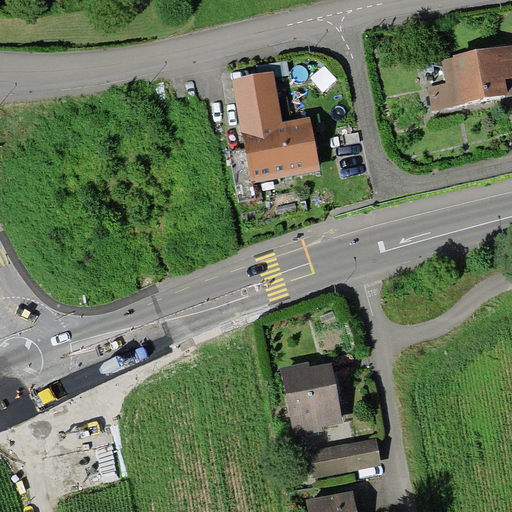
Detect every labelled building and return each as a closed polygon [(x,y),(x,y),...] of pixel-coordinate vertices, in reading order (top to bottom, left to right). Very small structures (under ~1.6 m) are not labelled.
[(511,96),(511,49),(442,61),(446,84),(428,87),(432,110),(511,96)] [(274,77),(234,84),(242,130),(253,185),(319,172),(310,123),(293,126),(288,99),(279,101),(274,77)] [(333,367),(281,377),(293,440),(346,430),(333,367)] [(384,475),(377,439),(300,454),(307,490),(384,475)] [(355,511),(352,494),(308,503),(309,511),(355,511)]
